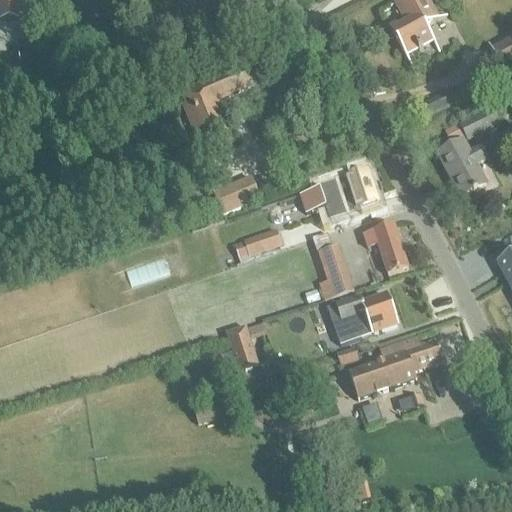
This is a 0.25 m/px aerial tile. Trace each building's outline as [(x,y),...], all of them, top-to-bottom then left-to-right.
[(0,0),(0,21),(16,21),(15,0),(0,0)] [(406,26),(396,31),(395,28),(390,30),(393,35),(397,32),(398,36),(394,38),(411,68),(412,68),(405,56),(417,50),(418,54),(423,51),(421,48),(432,42),(438,54),(439,53),(426,28),(447,17),(446,16),(437,20),(426,0),(402,0),(394,4),(406,26)] [(511,39),(492,50),(502,69),(511,63),(511,39)] [(217,102),(269,81),(261,60),(177,95),(203,155),(234,142),(217,102)] [(421,105),(427,117),(453,104),(447,92),(421,105)] [(444,132),(444,133),(452,146),(465,139),(467,143),(499,127),(490,109),(444,132)] [(473,168),(484,162),(478,150),(467,156),(461,144),(437,158),(460,200),(471,193),(472,195),(476,193),(475,191),(484,186),(473,168)] [(375,205),(365,174),(311,192),(312,194),(299,199),(305,218),(325,211),(328,220),(375,205)] [(213,196),(222,216),(259,202),(250,181),(213,196)] [(363,236),(367,250),(376,246),(386,276),(387,276),(407,269),(393,226),(363,236)] [(245,244),(236,248),(241,265),(251,261),(250,258),(279,248),(274,232),(245,243),(245,244)] [(317,256),(326,285),(320,287),(325,301),(353,291),(339,249),(317,256)] [(511,255),(494,266),(511,297),(511,255)] [(360,299),(326,311),(339,348),(371,337),(372,337),(396,329),(384,296),(362,304),(360,299)] [(246,331),(225,338),(238,375),(257,369),(249,341),(267,335),(263,326),(246,332),(246,331)] [(382,364),(348,376),(358,404),(415,384),(412,374),(441,363),(439,358),(440,358),(439,355),(438,355),(434,344),(420,349),(417,339),(378,353),(382,364)] [(355,351),(336,356),(339,368),(358,363),(355,351)] [(418,398),(407,402),(411,413),(422,409),(418,398)] [(225,400),(193,409),(196,421),(198,428),(217,422),(215,416),(229,412),(225,400)]
